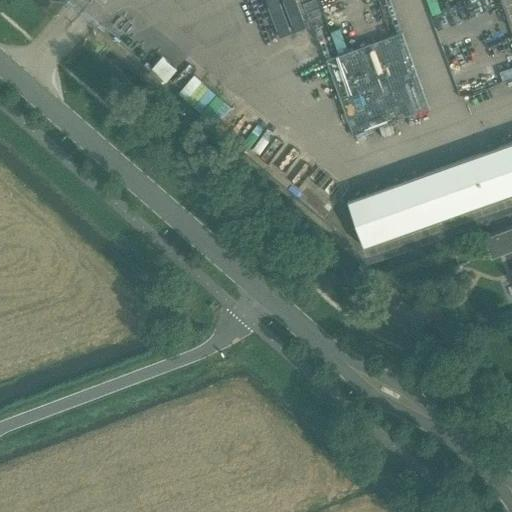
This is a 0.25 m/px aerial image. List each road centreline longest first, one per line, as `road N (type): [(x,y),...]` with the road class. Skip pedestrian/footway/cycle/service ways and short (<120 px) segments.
road 1 (secondary): [(331,353),(0,60)]
road 2 (secondary): [(331,353),(373,400),(444,429)]
road 3 (secondary): [(444,429),(401,385),(331,353)]
